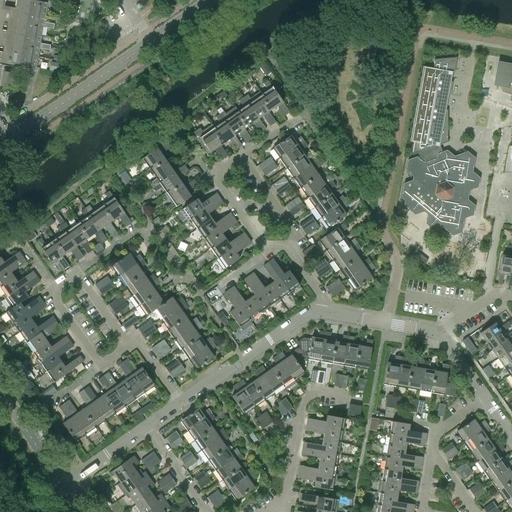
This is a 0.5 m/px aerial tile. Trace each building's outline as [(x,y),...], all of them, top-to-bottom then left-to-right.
[(31,0),(21,0),(20,9),(45,14),(47,6),(52,7),(53,2),(47,1),(47,3),(31,0)] [(43,25),(44,22),(45,14),(20,9),(18,20),(43,25)] [(49,23),(44,22),(43,25),(18,20),(16,31),(41,35),(43,27),(48,28),(49,23)] [(40,43),(41,35),(16,31),(14,41),(39,46),(40,43)] [(45,44),(40,43),(39,46),(14,41),(12,52),(38,57),(39,49),(44,49),(45,44)] [(36,68),(38,57),(12,52),(10,63),(36,68)] [(412,155),(417,153),(421,156),(407,161),(406,170),(413,176),(412,181),(404,184),(401,198),(405,201),(404,206),(415,215),(423,212),(427,215),(425,224),(433,230),(442,227),(452,236),(461,232),(463,219),(472,216),(474,206),(463,197),(464,192),(477,187),(479,178),(472,172),(474,158),(467,152),(454,157),(447,151),(442,152),(439,145),(448,142),(448,141),(447,142),(447,110),(444,110),(446,94),(450,95),(452,82),(449,81),(450,74),(454,74),(456,58),(434,59),(434,60),(433,70),(424,68),(411,140),(415,141),(412,154),(411,155),(412,155)] [(511,63),(511,64),(511,65),(498,63),(494,84),(502,86),(501,92),(511,95),(510,101),(511,101),(511,63)] [(1,83),(10,85),(12,73),(3,71),(1,83)] [(263,105),(268,112),(283,102),(267,80),(263,84),(267,90),(262,94),(267,102),(263,105)] [(258,119),(268,112),(263,105),(267,102),(262,94),(260,91),(250,98),(247,95),(243,98),(258,119)] [(258,119),(243,98),(239,101),(243,107),(238,111),(243,119),(239,121),(244,129),(258,119)] [(223,111),(219,114),(234,136),(235,136),(239,133),(244,129),(239,121),(243,119),(238,111),(235,107),(225,114),(223,111)] [(234,136),(219,114),(215,117),(219,124),(214,127),(219,135),(215,138),(220,146),(234,136)] [(219,135),(214,127),(211,124),(202,131),(199,128),(192,133),(208,157),(212,154),(211,153),(220,146),(215,138),(219,135)] [(279,158),(304,141),(300,136),(294,140),(291,135),(274,147),(279,154),(277,155),(279,158)] [(304,141),(279,158),(282,162),(283,160),(288,167),(305,155),(301,151),(307,146),(304,141)] [(159,168),(167,162),(157,148),(135,163),(138,168),(145,163),(149,169),(157,164),(159,168)] [(305,155),(288,167),(293,173),(291,175),(293,178),(318,161),(314,156),(308,160),(305,155)] [(257,166),(261,171),(273,162),(270,157),(257,166)] [(302,187),(318,175),(315,170),(321,166),(318,161),(293,178),(295,181),(297,180),(302,187)] [(157,164),(149,169),(156,179),(149,183),(152,187),(174,172),(167,162),(159,168),(157,164)] [(273,162),(261,171),(265,176),(277,168),(273,162)] [(174,172),(152,187),(155,192),(162,187),(166,193),(173,187),(176,192),(184,186),(174,172)] [(307,198),(332,181),(329,177),(328,175),(322,180),(318,175),(302,187),(307,193),(305,194),(307,198)] [(271,186),(275,191),(287,182),(283,177),(271,186)] [(316,206),(332,195),(329,190),(335,186),(332,181),(307,198),(309,201),(311,200),(316,206)] [(287,182),(275,191),(279,196),(291,187),(287,182)] [(173,187),(166,193),(164,194),(171,204),(166,207),(169,212),(191,196),(184,186),(176,192),(173,187)] [(109,201),(103,205),(109,212),(104,215),(110,223),(124,213),(109,191),(104,194),(109,201)] [(180,210),(187,221),(219,198),(216,193),(201,204),(197,199),(180,210)] [(321,217),(345,200),(342,195),(336,199),(332,195),(316,206),(320,213),(318,214),(321,217)] [(285,205),(289,211),(301,202),(297,197),(285,205)] [(223,203),(219,198),(187,221),(190,224),(192,223),(196,229),(211,219),(208,214),(223,203)] [(345,200),(321,217),(323,221),(325,219),(330,226),(337,221),(340,219),(346,215),(343,210),(349,205),(345,200)] [(301,202),(289,211),(292,216),(305,207),(301,202)] [(109,212),(103,205),(93,212),(89,205),(85,208),(100,230),(110,223),(104,215),(109,212)] [(85,218),(79,222),(84,229),(80,232),(86,240),(100,230),(85,208),(80,211),(85,218)] [(199,237),(201,240),(233,218),(230,213),(215,223),(211,219),(196,229),(201,236),(199,237)] [(158,217),(152,221),(155,225),(161,221),(158,217)] [(299,225),(303,230),(315,222),(311,217),(299,225)] [(205,242),(210,249),(225,238),(222,234),(237,223),(233,218),(201,240),(204,244),(205,242)] [(64,222),(61,225),(76,247),(86,240),(80,232),(84,229),(79,222),(69,228),(65,222),(64,222)] [(315,222),(303,230),(306,235),(318,227),(315,222)] [(328,249),(344,238),(341,233),(347,229),(343,223),(320,239),(321,239),(319,241),(321,244),(323,243),(328,249)] [(61,234),(55,238),(61,246),(56,249),(62,257),(76,247),(61,225),(56,228),(61,234)] [(32,231),(25,236),(29,242),(36,236),(32,231)] [(213,257),(215,260),(247,238),(243,232),(228,243),(225,238),(210,249),(215,255),(213,257)] [(52,264),(62,257),(56,249),(61,246),(55,238),(45,245),(41,239),(36,242),(52,264)] [(251,243),(247,238),(215,260),(222,270),(239,258),(236,253),(251,243)] [(344,238),(328,249),(332,256),(330,257),(333,261),(357,243),(354,238),(347,242),(344,238)] [(341,269),(358,257),(355,253),(361,248),(357,243),(333,261),(335,264),(337,262),(341,269)] [(301,253),(305,258),(317,249),(313,244),(301,253)] [(0,272),(22,257),(19,252),(3,262),(0,257),(0,272)] [(129,253),(111,266),(118,276),(142,259),(139,254),(133,258),(129,253)] [(503,274),(509,275),(511,258),(511,257),(502,255),(499,273),(497,284),(501,285),(503,274)] [(0,286),(14,277),(10,272),(26,262),(22,257),(0,272),(0,286)] [(347,280),(371,263),(367,258),(361,262),(358,257),(341,269),(346,276),(344,277),(347,280)] [(146,264),(142,259),(118,276),(120,280),(122,278),(127,285),(143,273),(140,269),(146,264)] [(273,259),(268,263),(290,294),(293,292),(292,290),(299,285),(288,270),(283,274),(273,259)] [(312,267),(315,272),(328,264),(324,259),(312,267)] [(287,297),(290,294),(268,263),(263,266),(273,281),(268,284),(279,299),(286,295),(287,297)] [(371,263),(347,280),(349,283),(351,282),(356,289),(372,277),(368,272),(375,268),(371,263)] [(328,264),(315,272),(319,278),(331,269),(328,264)] [(17,282),(14,277),(0,286),(0,287),(4,294),(2,295),(4,299),(36,276),(32,271),(17,282)] [(146,278),(143,273),(127,285),(131,291),(129,293),(132,296),(156,279),(153,274),(146,278)] [(272,304),(279,299),(268,284),(264,288),(253,273),(248,276),(270,308),(274,306),(272,304)] [(36,276),(4,299),(11,308),(13,307),(19,303),(20,303),(28,297),(24,292),(40,282),(36,276)] [(95,285),(98,290),(110,282),(107,276),(95,285)] [(267,311),(270,308),(248,276),(243,280),(253,295),(249,298),(259,313),(266,309),(267,311)] [(326,287),(329,292),(341,284),(338,278),(326,287)] [(156,279),(132,296),(134,299),(138,306),(140,305),(157,293),(153,288),(160,284),(159,283),(156,279)] [(110,282),(98,290),(102,295),(114,287),(110,282)] [(341,284),(329,292),(333,297),(345,289),(341,284)] [(228,290),(251,322),(254,320),(253,318),(259,313),(249,298),(244,301),(233,287),(228,290)] [(252,324),(251,322),(228,290),(223,294),(234,309),(229,312),(240,328),(245,329),(252,324)] [(140,305),(138,306),(143,312),(145,316),(147,315),(154,310),(156,309),(155,309),(164,303),(170,298),(166,293),(160,298),(157,293),(140,305)] [(108,305),(112,310),(124,301),(120,296),(108,305)] [(8,321),(10,324),(42,302),(38,297),(23,308),(20,303),(19,303),(13,307),(11,308),(5,313),(9,320),(8,321)] [(156,309),(154,310),(158,317),(161,320),(185,303),(182,298),(175,302),(172,297),(170,298),(164,303),(155,309),(156,309)] [(124,301),(112,310),(116,315),(128,306),(124,301)] [(45,307),(42,302),(10,324),(12,328),(14,326),(19,333),(33,322),(30,318),(45,307)] [(185,303),(161,320),(163,323),(167,330),(169,329),(186,317),(182,312),(189,308),(188,306),(185,303)] [(138,321),(134,316),(122,324),(126,330),(138,321)] [(37,327),(33,322),(19,333),(23,339),(21,341),(24,344),(55,322),(52,317),(37,327)] [(189,322),(186,317),(169,329),(174,335),(172,336),(174,340),(199,322),(195,317),(189,322)] [(137,328),(141,334),(153,325),(150,320),(137,328)] [(59,327),(55,322),(24,344),(26,347),(28,346),(32,352),(47,342),(44,337),(59,327)] [(199,322),(174,340),(177,343),(181,350),(183,348),(200,337),(196,332),(202,328),(199,322)] [(501,331),(501,332),(510,325),(508,322),(498,328),(495,323),(480,333),(486,342),(501,331)] [(153,325),(141,334),(145,339),(157,330),(153,325)] [(303,338),(296,343),(299,347),(300,347),(307,357),(308,357),(307,359),(320,361),(325,332),(319,331),(318,339),(312,338),(312,337),(311,337),(311,339),(303,338)] [(501,331),(486,342),(492,350),(506,340),(507,340),(511,336),(511,331),(504,336),(501,332),(501,331)] [(325,332),(320,361),(331,363),(332,361),(335,342),(329,341),(330,333),(331,333),(325,332)] [(339,365),(343,365),(348,336),(342,335),(343,335),(341,343),(335,342),(332,361),(340,362),(339,365)] [(50,347),(47,342),(32,352),(37,359),(35,360),(37,364),(69,341),(66,336),(50,347)] [(355,337),(348,336),(343,365),(347,366),(348,363),(356,365),(359,346),(353,345),(354,337),(354,338),(355,337)] [(183,348),(181,350),(188,359),(213,342),(209,337),(203,341),(200,337),(183,348)] [(359,346),(356,365),(363,366),(363,369),(367,370),(373,340),(366,339),(366,340),(365,347),(359,346)] [(151,348),(155,353),(167,345),(163,340),(151,348)] [(506,340),(492,350),(497,359),(511,348),(511,343),(510,345),(507,340),(506,340)] [(73,346),(69,341),(37,364),(40,367),(42,366),(46,372),(61,362),(64,360),(60,355),(73,346)] [(216,347),(213,342),(188,359),(190,363),(192,361),(197,368),(214,357),(210,352),(216,347)] [(167,345),(155,353),(158,359),(171,350),(167,345)] [(299,347),(295,350),(302,360),(307,357),(300,347),(299,347)] [(511,348),(497,359),(503,367),(511,360),(511,348)] [(282,352),(277,355),(294,380),(297,377),(295,375),(302,370),(297,363),(302,360),(295,350),(290,353),(291,355),(286,359),(282,352)] [(277,355),(271,359),(272,359),(276,365),(271,369),(282,384),(284,387),(290,382),(294,380),(277,355)] [(61,362),(46,372),(51,379),(49,380),(51,383),(53,382),(83,361),(79,356),(64,367),(61,362)] [(383,384),(395,386),(400,357),(394,356),(393,364),(387,363),(387,362),(383,384)] [(407,358),(400,357),(395,386),(399,387),(400,384),(408,386),(411,367),(405,366),(407,358)] [(127,358),(122,362),(144,393),(147,390),(154,386),(153,384),(141,367),(136,371),(135,369),(127,358)] [(165,368),(169,373),(181,364),(177,359),(165,368)] [(419,390),(424,361),(418,360),(417,368),(411,367),(408,386),(416,387),(415,390),(419,390)] [(511,360),(503,367),(509,375),(511,373),(511,360)] [(430,362),(424,361),(419,390),(423,391),(424,388),(431,390),(435,371),(429,370),(430,362)] [(144,393),(122,362),(117,366),(125,376),(126,378),(121,381),(133,398),(140,393),(141,395),(144,393)] [(184,370),(181,364),(169,373),(172,378),(184,370)] [(431,390),(443,392),(444,392),(445,383),(448,365),(442,364),(440,372),(435,371),(431,390)] [(276,389),(282,384),(271,369),(266,372),(262,366),(257,369),(274,394),(277,391),(276,389)] [(257,369),(252,373),(257,379),(252,383),(263,398),(264,400),(274,394),(257,369)] [(310,382),(316,383),(318,371),(312,370),(310,382)] [(324,372),(318,371),(316,383),(322,384),(324,372)] [(133,398),(121,381),(116,385),(115,383),(108,372),(103,376),(125,407),(128,404),(126,402),(133,398)] [(333,386),(339,387),(342,375),(335,374),(333,386)] [(348,376),(342,375),(339,387),(346,388),(348,376)] [(103,376),(98,379),(105,390),(106,390),(107,392),(102,395),(113,412),(115,414),(121,409),(125,407),(103,376)] [(363,391),(366,379),(359,378),(357,390),(363,391)] [(237,383),(254,407),(258,405),(256,403),(263,398),(252,383),(247,386),(242,380),(243,380),(242,379),(237,383)] [(251,410),(254,407),(237,383),(232,386),(232,387),(233,387),(237,393),(232,396),(231,396),(243,413),(243,412),(250,407),(251,410)] [(456,385),(445,383),(444,392),(443,392),(443,394),(454,396),(456,385)] [(113,412),(102,395),(96,399),(95,397),(96,397),(88,386),(83,390),(105,421),(108,418),(107,416),(113,412)] [(105,421),(83,390),(78,393),(85,404),(86,404),(87,406),(82,409),(94,426),(100,421),(101,423),(105,421)] [(392,408),(394,396),(387,395),(385,407),(392,408)] [(400,397),(394,396),(392,408),(398,409),(400,397)] [(285,398),(280,402),(287,412),(292,408),(285,398)] [(415,412),(417,400),(411,399),(409,411),(415,412)] [(68,400),(63,404),(85,434),(95,428),(94,426),(82,409),(77,413),(76,411),(68,400)] [(424,401),(417,400),(415,412),(422,413),(424,401)] [(282,415),(287,412),(280,402),(275,405),(282,415)] [(82,437),(85,434),(63,404),(58,407),(66,418),(67,419),(62,423),(74,440),(80,435),(82,437)] [(349,404),(347,414),(359,416),(361,406),(349,404)] [(443,417),(445,405),(439,404),(437,416),(443,417)] [(187,431),(212,414),(208,409),(201,413),(198,408),(199,408),(198,408),(182,419),(182,420),(183,419),(187,426),(185,427),(187,431)] [(137,412),(131,416),(134,420),(140,416),(137,412)] [(265,412),(260,415),(267,425),(272,422),(265,412)] [(212,414),(187,431),(194,441),(196,439),(212,428),(209,423),(215,419),(212,414)] [(262,429),(267,425),(260,415),(255,419),(262,429)] [(306,424),(344,431),(345,427),(342,427),(344,419),(327,415),(326,422),(307,418),(306,424)] [(463,442),(487,425),(484,420),(477,424),(474,420),(474,419),(457,431),(458,431),(463,437),(460,439),(463,442)] [(387,433),(425,439),(426,433),(408,430),(409,425),(409,424),(391,421),(391,422),(390,429),(387,429),(387,433)] [(344,431),(306,424),(305,431),(323,434),(322,439),(340,443),(341,435),(344,435),(344,431)] [(491,430),(487,425),(463,442),(465,445),(467,444),(472,450),(487,439),(484,435),(491,430)] [(201,450),(225,433),(222,428),(215,433),(212,428),(196,439),(201,445),(199,447),(201,450)] [(165,438),(169,444),(179,436),(176,431),(165,438)] [(229,438),(225,433),(201,450),(203,454),(205,452),(210,459),(226,448),(222,443),(229,438)] [(389,437),(387,445),(405,448),(406,442),(424,446),(425,439),(387,433),(386,437),(389,437)] [(179,436),(169,444),(173,449),(183,442),(179,436)] [(340,443),(322,439),(321,445),(303,442),(302,448),(340,455),(341,451),(338,450),(340,443)] [(477,462),(501,444),(497,439),(491,444),(487,439),(472,450),(477,457),(474,458),(477,462)] [(441,449),(445,455),(455,448),(451,442),(441,449)] [(486,470),(501,459),(498,454),(505,450),(501,444),(477,462),(479,465),(481,463),(486,470)] [(383,457),(421,463),(422,457),(404,454),(405,448),(387,445),(386,453),(383,453),(383,457)] [(215,470),(239,453),(236,448),(229,453),(226,448),(210,459),(215,465),(213,467),(215,470)] [(340,455),(302,448),(301,454),(319,457),(318,463),(335,466),(337,458),(340,459),(340,455)] [(455,448),(445,455),(448,460),(458,453),(455,448)] [(179,458),(183,463),(193,456),(189,451),(179,458)] [(141,460),(144,465),(157,457),(153,452),(141,460)] [(243,458),(239,453),(215,470),(217,473),(219,472),(224,478),(240,468),(236,463),(243,458)] [(114,475),(120,482),(136,471),(133,467),(139,463),(134,455),(109,473),(112,476),(114,475)] [(193,456),(183,463),(186,468),(197,461),(193,456)] [(160,462),(157,457),(144,465),(148,470),(160,462)] [(383,469),(401,472),(402,466),(420,469),(421,463),(383,457),(382,461),(385,461),(383,469)] [(491,482),(511,466),(511,460),(511,459),(505,464),(501,459),(486,470),(491,477),(488,478),(491,482)] [(455,469),(458,474),(469,467),(465,462),(455,469)] [(334,474),(335,466),(318,463),(317,469),(299,466),(298,472),(336,479),(337,475),(334,474)] [(500,490),(511,481),(511,474),(511,473),(511,466),(491,482),(493,485),(495,483),(500,490)] [(469,467),(458,474),(462,479),(472,472),(469,467)] [(229,490),(253,473),(250,468),(243,472),(240,468),(224,478),(229,485),(226,487),(229,490)] [(379,481),(417,487),(418,481),(400,478),(401,472),(383,469),(382,477),(379,477),(379,481)] [(120,482),(117,485),(124,496),(125,495),(150,478),(145,471),(139,476),(136,471),(120,482)] [(193,478),(197,483),(207,476),(203,471),(193,478)] [(336,479),(298,472),(297,478),(315,481),(314,487),(332,490),(331,490),(333,482),(335,482),(336,479)] [(257,478),(253,473),(229,490),(231,493),(233,492),(238,498),(237,498),(238,499),(254,487),(253,487),(250,482),(257,478)] [(156,482),(160,487),(172,479),(168,474),(156,482)] [(207,476),(197,483),(200,488),(211,481),(207,476)] [(130,497),(135,505),(151,493),(148,489),(154,485),(150,478),(125,495),(128,498),(130,497)] [(176,484),(172,479),(160,487),(163,493),(176,484)] [(379,481),(377,492),(379,493),(397,496),(398,490),(416,493),(417,487),(379,481)] [(504,501),(511,495),(511,481),(500,490),(504,496),(502,498),(504,501)] [(469,489),(472,494),(482,487),(479,482),(469,489)] [(482,487),(472,494),(476,499),(486,492),(482,487)] [(207,497),(211,503),(221,496),(217,490),(207,497)] [(316,509),(334,511),(335,511),(338,500),(335,500),(335,499),(313,495),(313,494),(305,492),(304,494),(300,493),(298,500),(317,503),(316,509)] [(148,511),(165,500),(160,493),(154,498),(151,493),(135,505),(140,511),(148,511)] [(375,504),(413,511),(414,505),(396,501),(397,496),(379,493),(378,501),(375,500),(375,504)] [(172,505),(176,510),(188,501),(184,496),(172,505)] [(221,496),(211,503),(214,508),(224,501),(221,496)] [(164,511),(170,507),(165,500),(148,511),(164,511)] [(183,511),(191,506),(188,501),(176,510),(177,511),(183,511)] [(483,509),(484,511),(488,511),(496,507),(493,502),(483,509)]
